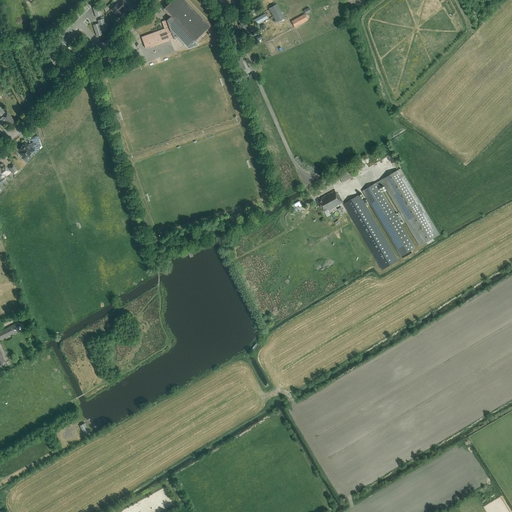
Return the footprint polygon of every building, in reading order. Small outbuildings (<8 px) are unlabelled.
[(122,9),(127,4),(123,0),(121,0),(117,4),(111,10),(118,17),(124,11),(122,9)] [(172,0),(170,2),(163,10),(170,17),(167,20),(171,32),(172,32),(174,38),(173,38),(174,40),(177,38),(188,49),(197,46),(193,42),(211,25),(187,0),(172,0)] [(96,16),(103,14),(100,4),(93,6),(96,16)] [(277,22),(284,18),(276,4),(269,9),(277,22)] [(267,18),(265,14),(253,20),(256,25),(267,18)] [(307,20),(304,14),(291,21),(294,27),(307,20)] [(248,29),(247,26),(244,18),(242,19),(241,17),(237,19),(240,24),(238,25),(241,29),(244,28),(245,31),(248,29)] [(102,31),(107,29),(104,18),(98,20),(99,22),(93,24),(97,36),(103,34),(102,31)] [(147,35),(141,37),(143,42),(145,48),(173,38),(174,38),(172,32),(171,32),(167,20),(161,22),(164,29),(147,35)] [(234,61),(239,72),(238,72),(240,76),(246,73),(244,70),(245,69),(242,61),(243,61),(241,57),(234,61)] [(11,124),(14,121),(12,118),(7,112),(1,119),(3,121),(4,119),(8,123),(8,122),(11,124)] [(32,152),(34,154),(40,147),(37,138),(31,140),(33,143),(30,147),(25,142),(19,149),(22,152),(20,154),(24,157),(22,160),(26,163),(32,157),(29,155),(32,152)] [(10,172),(5,165),(1,168),(0,167),(0,178),(5,174),(6,175),(10,172)] [(13,165),(9,168),(14,174),(18,171),(13,165)] [(343,183),(356,175),(350,166),(329,179),(332,183),(340,178),(343,183)] [(378,187),(383,184),(420,247),(439,235),(401,169),(376,183),(378,187)] [(378,187),(376,183),(363,190),(362,191),(401,257),(415,249),(382,192),(381,193),(378,187)] [(324,211),(327,209),(328,210),(343,202),(338,193),(337,194),(335,190),(322,197),(323,198),(318,201),(324,211)] [(398,260),(359,194),(343,204),(382,270),(398,260)] [(15,323),(0,330),(0,337),(1,339),(19,330),(15,323)] [(90,433),(84,423),(79,426),(84,435),(90,433)]
